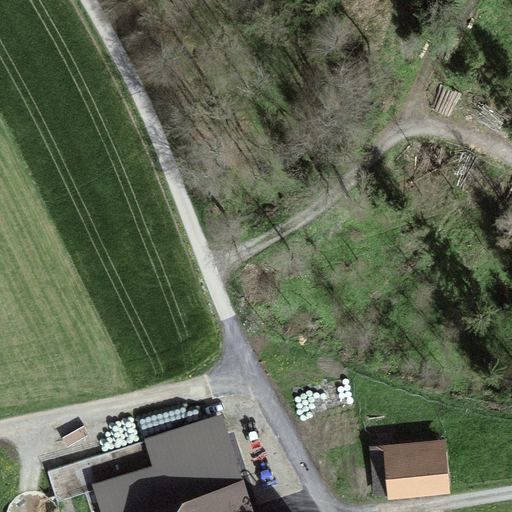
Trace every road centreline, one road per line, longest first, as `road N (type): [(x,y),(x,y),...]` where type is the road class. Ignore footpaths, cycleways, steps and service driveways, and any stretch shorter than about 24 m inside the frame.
road 1 (track): [(209,276),(313,208),(398,130),(464,0)]
road 2 (track): [(209,276),(148,115),(91,0)]
road 3 (track): [(257,375),(0,430)]
road 4 (unclassified): [(330,511),(257,375)]
road 5 (track): [(380,511),(511,492)]
road 6 (track): [(398,130),(436,127),(511,155)]
